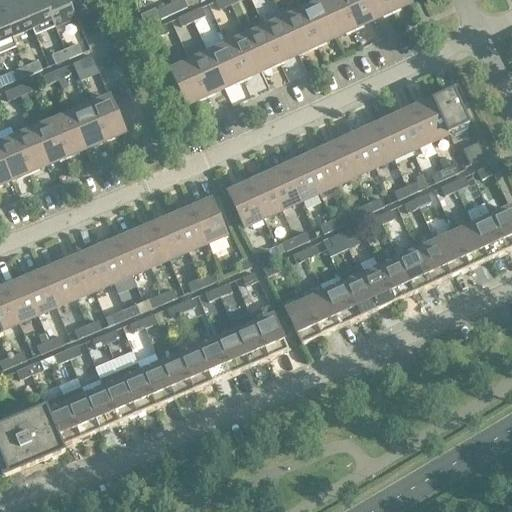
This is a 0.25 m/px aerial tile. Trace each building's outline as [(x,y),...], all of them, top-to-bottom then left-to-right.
[(6,0),(0,0),(0,9),(12,39),(32,31),(19,0),(14,0),(8,3),(6,0)] [(55,29),(42,0),(19,0),(32,31),(35,37),(55,29)] [(42,0),(55,29),(75,20),(66,0),(42,0)] [(183,0),(170,6),(174,15),(187,9),(183,0)] [(231,7),(227,0),(222,0),(215,3),(219,12),(231,7)] [(354,31),(339,0),(331,0),(320,5),(335,39),(354,31)] [(372,22),(362,0),(339,0),(354,31),(372,22)] [(391,14),(384,0),(362,0),(372,22),(391,14)] [(407,0),(384,0),(391,14),(410,5),(407,0)] [(335,39),(320,5),(301,14),(317,48),(335,39)] [(174,15),(170,6),(156,12),(160,21),(174,15)] [(0,55),(16,48),(12,39),(0,9),(0,55)] [(205,18),(201,9),(189,15),(193,24),(205,18)] [(317,48),(301,14),(283,22),(298,56),(317,48)] [(193,24),(189,15),(177,20),(181,29),(193,24)] [(298,56),(283,22),(264,31),(279,65),(298,56)] [(168,35),(164,26),(152,32),(156,40),(168,35)] [(279,65),(264,31),(245,39),(261,73),(279,65)] [(261,73),(245,39),(227,48),(242,81),(261,73)] [(78,46),(64,52),(68,61),(82,55),(78,46)] [(242,81),(227,48),(208,56),(224,90),(242,81)] [(68,61),(64,52),(51,57),(55,67),(68,61)] [(224,90),(208,56),(190,65),(205,98),(224,90)] [(96,66),(92,57),(79,63),(83,72),(96,66)] [(38,63),(25,69),(29,78),(42,72),(38,63)] [(205,98),(190,65),(171,73),(186,107),(205,98)] [(69,77),(66,68),(54,74),(57,82),(69,77)] [(29,78),(25,69),(11,74),(15,83),(29,78)] [(57,82),(54,74),(42,79),(45,87),(57,82)] [(32,93),(28,84),(16,89),(20,98),(32,93)] [(20,98),(16,89),(4,94),(8,103),(20,98)] [(456,92),(453,93),(433,102),(448,136),(469,127),(461,110),(464,109),(456,92)] [(110,100),(90,108),(105,142),(124,134),(110,100)] [(448,136),(433,102),(414,111),(430,145),(448,136)] [(105,142),(90,108),(71,116),(86,150),(105,142)] [(430,145),(414,111),(396,119),(411,153),(430,145)] [(86,150),(71,116),(53,124),(67,158),(86,150)] [(411,153),(396,119),(377,128),(393,161),(411,153)] [(67,158),(53,124),(34,132),(48,166),(67,158)] [(393,161),(377,128),(359,136),(374,170),(393,161)] [(48,166),(34,132),(15,140),(30,174),(48,166)] [(374,170),(359,136),(340,145),(356,178),(374,170)] [(30,174),(15,140),(0,146),(0,156),(11,182),(30,174)] [(462,151),(465,158),(473,154),(481,150),(478,144),(462,151)] [(356,178),(340,145),(322,153),(337,187),(356,178)] [(485,160),(481,150),(473,154),(477,163),(485,160)] [(337,187),(322,153),(303,162),(319,195),(337,187)] [(477,163),(473,154),(465,158),(470,167),(477,163)] [(0,186),(11,182),(0,156),(0,186)] [(319,195),(303,162),(285,170),(300,204),(319,195)] [(454,167),(442,172),(446,181),(458,175),(454,167)] [(493,177),(489,168),(476,173),(480,182),(493,177)] [(300,204),(285,170),(266,178),(281,212),(300,204)] [(446,181),(442,172),(430,177),(434,186),(446,181)] [(281,212),(266,178),(247,187),(263,221),(281,212)] [(468,188),(464,179),(452,184),(456,193),(468,188)] [(417,183),(405,189),(409,198),(421,192),(417,183)] [(456,193),(452,184),(440,190),(444,198),(456,193)] [(263,221),(247,187),(228,196),(244,230),(263,221)] [(409,198),(405,189),(393,194),(397,203),(409,198)] [(431,204),(427,196),(415,201),(419,210),(431,204)] [(380,200),(368,206),(372,214),(384,209),(380,200)] [(419,210),(415,201),(403,207),(407,215),(419,210)] [(211,203),(192,211),(206,246),(226,237),(211,203)] [(372,214),(368,206),(356,211),(360,220),(372,214)] [(206,246),(192,211),(173,219),(187,254),(206,246)] [(511,215),(510,211),(491,220),(506,253),(511,250),(511,215)] [(394,222),(390,213),(378,218),(382,227),(394,222)] [(343,217),(331,223),(335,231),(347,226),(343,217)] [(382,227),(378,218),(366,224),(370,232),(382,227)] [(187,254),(173,219),(154,227),(169,262),(187,254)] [(506,253),(491,220),(472,228),(488,262),(506,253)] [(335,231),(331,223),(319,228),(323,237),(335,231)] [(169,262),(154,227),(135,235),(150,270),(169,262)] [(488,262),(472,228),(454,237),(469,270),(488,262)] [(357,238),(353,230),(341,235),(345,244),(357,238)] [(306,234),(294,240),(298,248),(310,243),(306,234)] [(150,270),(135,235),(117,243),(131,278),(150,270)] [(345,244),(341,235),(329,240),(333,249),(345,244)] [(469,270),(454,237),(435,245),(450,279),(469,270)] [(298,248),(294,240),(282,245),(286,254),(298,248)] [(131,278),(117,243),(98,251),(112,286),(131,278)] [(450,279),(435,245),(416,254),(432,287),(450,279)] [(319,255),(315,247),(304,252),(308,261),(319,255)] [(112,286),(98,251),(79,259),(94,293),(112,286)] [(255,257),(259,266),(271,261),(267,252),(255,257)] [(308,261),(304,252),(292,257),(296,266),(308,261)] [(432,287),(416,254),(398,262),(413,296),(432,287)] [(94,293),(79,259),(60,267),(75,301),(94,293)] [(251,270),(247,261),(235,266),(238,275),(251,270)] [(413,296),(398,262),(379,271),(395,304),(413,296)] [(278,275),(275,265),(261,270),(265,279),(278,275)] [(75,301),(60,267),(41,275),(56,309),(75,301)] [(338,278),(342,287),(358,321),(376,313),(361,279),(357,270),(338,278)] [(395,304),(379,271),(361,279),(376,313),(395,304)] [(56,309),(41,275),(23,283),(37,317),(56,309)] [(254,275),(242,280),(245,289),(258,283),(254,275)] [(211,276),(199,281),(203,290),(215,285),(211,276)] [(203,290),(199,281),(187,286),(191,295),(203,290)] [(37,317),(23,283),(4,291),(18,325),(37,317)] [(232,294),(228,285),(216,290),(220,299),(232,294)] [(358,321),(342,287),(324,296),(339,330),(358,321)] [(220,299),(216,290),(204,295),(208,304),(220,299)] [(18,325),(4,291),(0,292),(0,334),(2,339),(3,338),(0,333),(18,325)] [(173,291),(161,296),(165,305),(177,300),(173,291)] [(165,305),(161,296),(149,301),(153,310),(165,305)] [(339,330),(324,296),(305,304),(321,338),(339,330)] [(195,310),(191,301),(179,306),(183,315),(195,310)] [(321,338),(305,304),(286,313),(301,347),(321,338)] [(183,315),(179,306),(167,311),(171,320),(183,315)] [(136,307),(124,312),(127,321),(139,316),(136,307)] [(127,321),(124,312),(112,317),(115,326),(127,321)] [(157,325),(153,316),(141,321),(145,330),(157,325)] [(273,319),(254,327),(268,361),(288,353),(273,319)] [(145,330),(141,321),(129,327),(133,335),(145,330)] [(98,323),(86,328),(90,337),(102,332),(98,323)] [(268,361),(254,327),(235,335),(249,369),(268,361)] [(90,337),(86,328),(74,333),(78,341),(90,337)] [(119,341),(115,332),(103,337),(107,346),(119,341)] [(43,334),(36,337),(40,347),(47,344),(43,334)] [(249,369),(235,335),(216,343),(231,377),(249,369)] [(107,346),(103,337),(91,342),(95,351),(107,346)] [(60,338),(48,343),(52,352),(64,347),(60,338)] [(52,352),(48,343),(47,344),(40,347),(36,348),(40,357),(52,352)] [(231,377),(216,343),(197,351),(212,385),(231,377)] [(82,357),(78,348),(66,353),(70,362),(82,357)] [(212,385),(197,351),(179,359),(193,393),(212,385)] [(70,362),(66,353),(54,358),(57,367),(70,362)] [(22,354),(11,359),(14,368),(26,363),(22,354)] [(14,368),(11,359),(0,363),(0,367),(2,373),(14,368)] [(193,393),(179,359),(160,367),(174,401),(193,393)] [(43,372),(40,364),(27,369),(31,377),(43,372)] [(137,366),(118,374),(137,417),(155,409),(141,375),(137,366)] [(174,401),(160,367),(141,375),(155,409),(174,401)] [(31,377),(27,369),(16,374),(20,382),(31,377)] [(137,417),(118,374),(99,382),(103,391),(118,425),(137,417)] [(81,390),(62,398),(80,441),(99,433),(85,399),(81,390)] [(118,425),(103,391),(85,399),(99,433),(118,425)] [(80,441),(62,398),(43,406),(45,409),(64,454),(65,454),(62,449),(80,441)] [(64,454),(45,409),(0,428),(0,457),(9,478),(64,454)]
